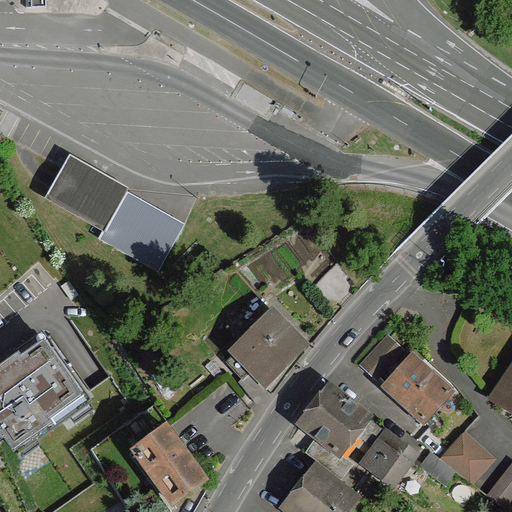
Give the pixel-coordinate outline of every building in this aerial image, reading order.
[(242,91),(238,98),(267,115),(271,107),(275,101),(245,84),(242,91)] [(132,192),(73,159),(68,170),(50,203),(109,235),(132,192)] [(277,318),(239,357),(268,386),(306,347),(277,318)] [(405,352),(389,337),(363,365),(379,380),(405,352)] [(85,397),(44,341),(0,371),(0,426),(15,447),(85,397)] [(413,358),(387,387),(428,424),(453,395),(413,358)] [(511,377),(497,400),(511,410),(511,377)] [(307,428),(320,438),(345,457),(372,422),(335,392),(307,428)] [(169,431),(139,451),(177,506),(206,486),(169,431)] [(390,436),(368,467),(396,487),(418,457),(390,436)] [(467,436),(445,460),(473,485),(495,461),(467,436)] [(320,438),(307,454),(311,457),(323,466),(343,482),(356,466),(345,457),(320,438)] [(511,470),(493,497),(510,510),(511,507),(511,470)] [(347,511),(357,500),(320,471),(289,510),(291,511),(347,511)]
